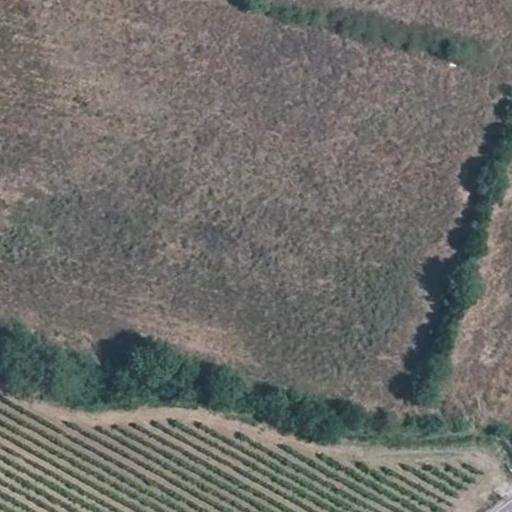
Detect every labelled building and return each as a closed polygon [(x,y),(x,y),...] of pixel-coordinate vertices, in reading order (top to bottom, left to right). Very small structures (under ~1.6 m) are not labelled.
[(353,8),(355,0),(323,0),(324,0),(353,8)] [(511,0),(491,0),(490,16),(511,18),(511,0)] [(415,14),(441,18),(443,7),(416,3),(415,14)] [(149,6),(143,32),(174,38),(180,12),(149,6)] [(239,53),(272,61),(279,31),(246,24),(239,53)] [(328,98),(356,103),(360,78),(332,74),(328,98)] [(13,322),(41,326),(45,299),(17,295),(13,322)] [(167,332),(175,302),(146,295),(138,325),(167,332)] [(82,337),(105,344),(114,316),(90,309),(82,337)] [(271,345),(280,325),(253,314),(245,334),(271,345)] [(224,352),(230,322),(201,316),(194,345),(224,352)]
